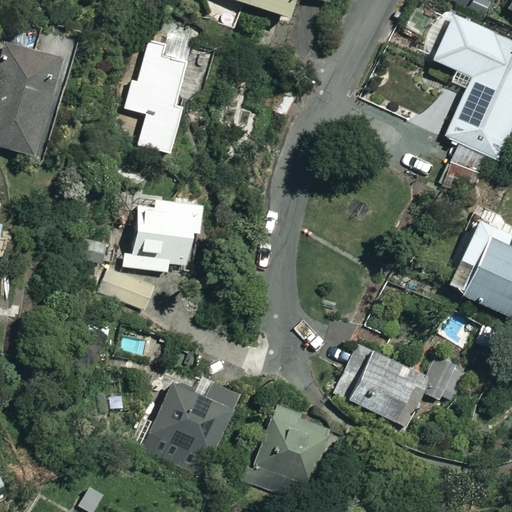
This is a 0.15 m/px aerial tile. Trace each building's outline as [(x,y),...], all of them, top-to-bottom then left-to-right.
[(285,0),(237,0),(282,13),(285,0)] [(511,120),(511,40),(443,9),(422,55),(449,68),(444,78),(460,86),(437,136),(493,162),(511,120)] [(167,101),(183,50),(145,38),(123,108),(144,115),(135,143),(161,151),(176,104),(167,101)] [(49,54),(0,41),(0,145),(24,151),(49,54)] [(296,89),(267,76),(255,104),(283,117),(296,89)] [(192,200),(129,197),(126,252),(122,252),(121,268),(162,270),(163,261),(182,262),(184,229),(191,229),(192,200)] [(511,242),(500,237),(504,229),(465,212),(435,284),(511,316),(511,242)] [(409,371),(357,345),(334,394),(385,419),(409,371)] [(462,370),(424,353),(409,387),(448,404),(462,370)] [(225,402),(165,383),(142,455),(201,474),(225,402)] [(326,426),(269,405),(248,463),(305,483),(326,426)]
